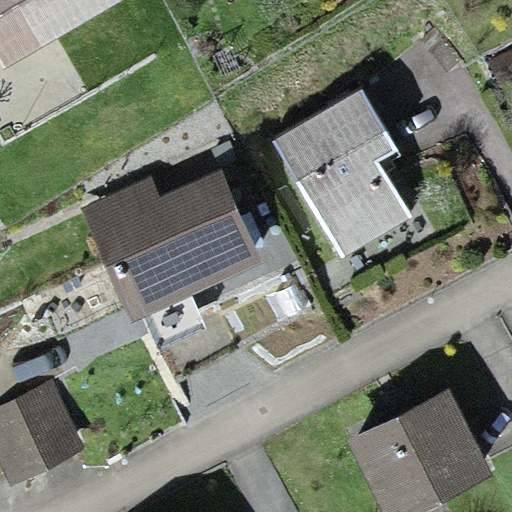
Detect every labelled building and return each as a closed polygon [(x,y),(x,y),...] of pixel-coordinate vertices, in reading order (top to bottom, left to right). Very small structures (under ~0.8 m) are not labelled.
[(0,0),(0,70),(112,6),(108,0),(0,0)] [(349,104),(265,151),(334,272),(392,239),(355,175),(381,160),(349,104)] [(73,229),(125,329),(245,268),(204,189),(151,216),(140,195),(73,229)] [(49,394),(0,417),(0,476),(6,488),(77,453),(49,394)] [(438,404),(343,453),(373,511),(427,511),(480,485),(438,404)]
